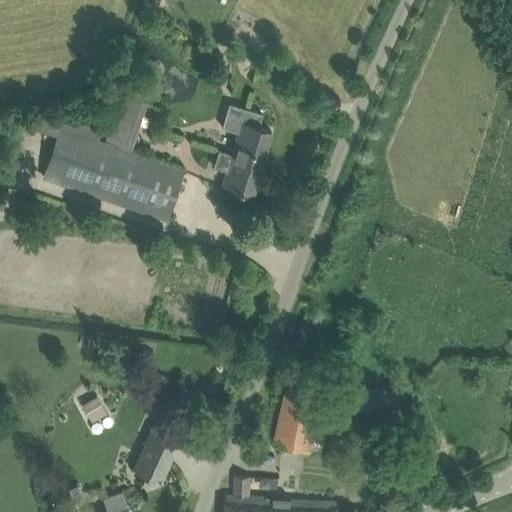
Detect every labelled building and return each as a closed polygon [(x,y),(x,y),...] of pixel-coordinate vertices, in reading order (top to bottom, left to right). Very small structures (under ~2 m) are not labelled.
[(106,141),(133,150),(148,101),(121,92),(106,141)] [(222,127),(239,132),(223,185),(252,194),(271,130),(258,126),(263,113),(229,103),(222,127)] [(32,127),(58,135),(43,178),(167,219),(183,170),(100,142),(103,131),(38,109),(32,127)] [(273,444),(308,452),(322,393),(286,385),(273,444)] [(346,409),(400,416),(402,393),(349,386),(346,409)] [(97,395),(82,403),(92,421),(107,412),(97,395)] [(134,469),(162,482),(180,441),(152,428),(134,469)] [(433,443),(342,456),(346,481),(437,466),(433,443)] [(225,511),(336,511),(336,501),(291,498),(291,493),(286,492),(286,497),(248,494),(249,475),(233,475),(233,494),(226,494),(225,511)] [(105,511),(129,511),(122,491),(103,498),(108,511),(105,511)]
